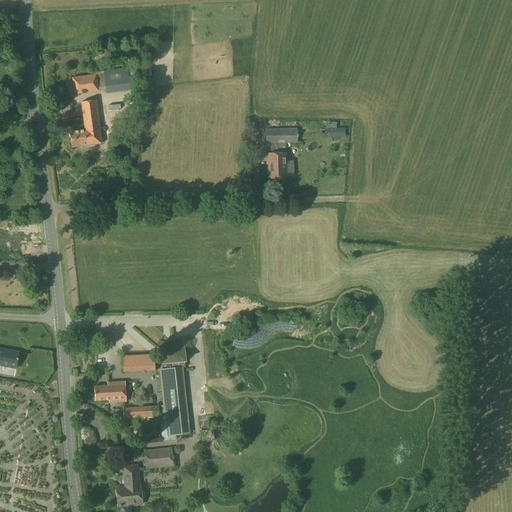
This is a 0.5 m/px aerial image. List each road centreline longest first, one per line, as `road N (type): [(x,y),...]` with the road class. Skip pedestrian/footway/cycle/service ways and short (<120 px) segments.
road 1 (unclassified): [(48,210),(337,199)]
road 2 (tertiary): [(48,210),(24,0)]
road 3 (tertiary): [(79,511),(58,318)]
